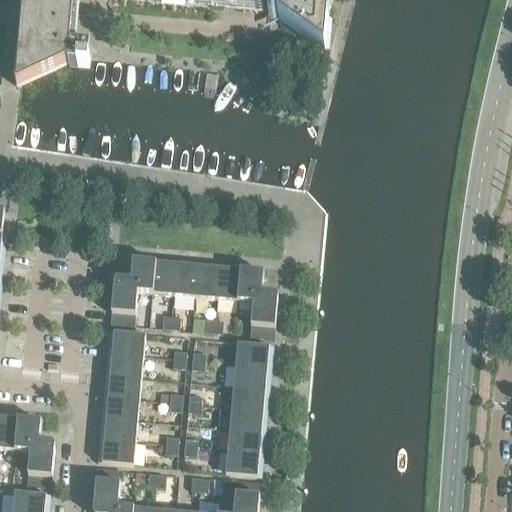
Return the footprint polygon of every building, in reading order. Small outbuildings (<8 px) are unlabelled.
[(25,0),(22,43),(18,89),(70,65),(70,68),(91,70),(91,61),(92,59),(92,54),(93,49),(77,48),(81,0),(25,0)] [(327,57),(332,0),(107,0),(108,0),(230,11),(231,5),(251,7),(251,13),(268,15),(266,30),(280,24),(327,57)] [(162,266),(156,266),(153,298),(175,300),(178,264),(166,263),(162,266)] [(153,298),(156,266),(134,264),(132,283),(119,282),(118,283),(116,283),(116,284),(115,285),(111,329),(135,331),(139,296),(153,298)] [(178,264),(175,300),(196,302),(199,270),(193,269),(189,265),(178,264)] [(199,270),(196,302),(218,304),(221,268),(210,267),(205,270),(199,270)] [(239,306),(242,274),(236,273),(232,269),(221,268),(218,304),(239,306)] [(275,344),(279,300),(278,299),(277,298),(276,297),(275,296),(263,295),(265,276),(242,274),(239,306),(254,307),(251,342),(275,344)] [(172,334),(173,321),(164,320),(163,333),(172,334)] [(182,322),(173,321),(172,334),(181,335),(182,322)] [(215,338),(216,325),(207,324),(206,337),(215,338)] [(224,326),(216,325),(215,338),(223,339),(224,326)] [(113,357),(145,360),(147,339),(111,335),(110,348),(113,352),(113,357)] [(238,347),(236,369),(268,372),(269,367),(273,363),(274,350),(238,347)] [(188,365),(188,357),(175,355),(175,364),(188,365)] [(145,360),(113,357),(112,364),(108,368),(107,379),(143,382),(145,360)] [(207,358),(194,357),(193,366),(206,367),(207,358)] [(187,374),(188,365),(175,364),(174,373),(187,374)] [(206,376),(206,367),(193,366),(193,374),(206,376)] [(268,372),(236,369),(234,391),(270,394),(271,383),(267,379),(268,372)] [(143,382),(107,379),(106,391),(109,395),(109,401),(141,404),(143,382)] [(270,394),(234,391),(232,412),(264,415),(265,409),(269,406),(270,394)] [(183,409),(184,400),(172,398),(171,408),(183,409)] [(203,401),(190,400),(190,409),(202,410),(203,401)] [(104,411),(103,422),(139,426),(141,404),(109,401),(108,407),(104,411)] [(183,417),(183,409),(171,408),(170,416),(183,417)] [(202,419),(202,410),(190,409),(189,417),(202,419)] [(232,412),(230,434),(266,437),(267,426),(264,422),(264,415),(232,412)] [(0,452),(17,454),(20,423),(13,422),(9,418),(0,416),(0,452)] [(139,426),(103,422),(102,434),(105,438),(105,444),(137,447),(139,426)] [(42,425),(20,423),(17,454),(31,456),(28,491),(52,493),(56,450),(56,449),(56,448),(55,448),(55,447),(54,446),(53,445),(52,445),(40,444),(42,425)] [(230,434),(228,456),(260,459),(261,453),(265,449),(266,437),(230,434)] [(180,451),(180,443),(168,441),(167,450),(180,451)] [(199,444),(186,443),(186,452),(198,453),(199,444)] [(137,447),(105,444),(104,450),(100,454),(99,466),(135,470),(137,447)] [(179,460),(180,451),(167,450),(166,459),(179,460)] [(198,462),(198,453),(186,452),(185,460),(198,462)] [(260,459),(228,456),(226,478),(262,482),(263,469),(260,465),(260,459)] [(133,511),(134,511),(119,510),(122,475),(98,473),(94,511),(133,511)] [(157,492),(158,479),(150,478),(149,491),(157,492)] [(166,493),(167,480),(158,479),(157,492),(166,493)] [(200,496),(201,483),(193,482),(192,495),(200,496)] [(209,497),(210,484),(201,483),(200,496),(209,497)] [(234,511),(259,511),(261,488),(237,486),(234,511)] [(13,511),(50,511),(50,510),(47,506),(47,499),(15,495),(13,511)]
